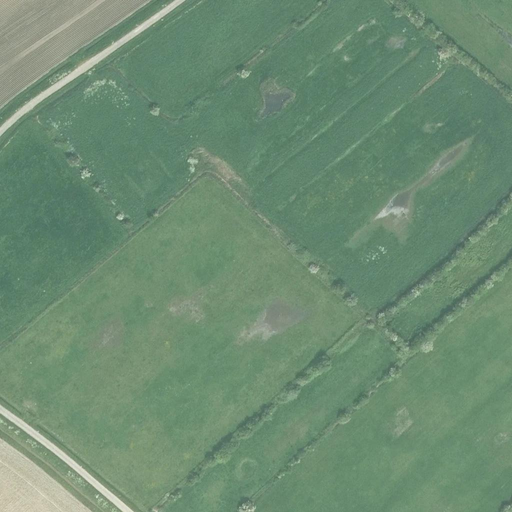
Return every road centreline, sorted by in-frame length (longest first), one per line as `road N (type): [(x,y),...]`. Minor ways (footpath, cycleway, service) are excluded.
road 1 (unclassified): [(0,132),(182,0)]
road 2 (unclassified): [(127,511),(0,409)]
